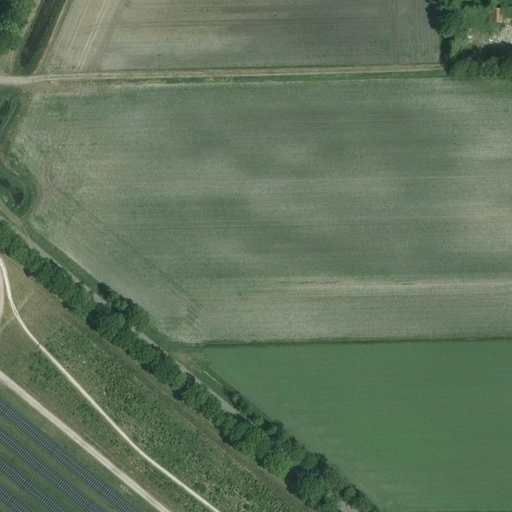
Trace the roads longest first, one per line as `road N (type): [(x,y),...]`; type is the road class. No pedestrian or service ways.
road 1 (tertiary): [(346,511),(0,221)]
road 2 (track): [(0,81),(451,67)]
